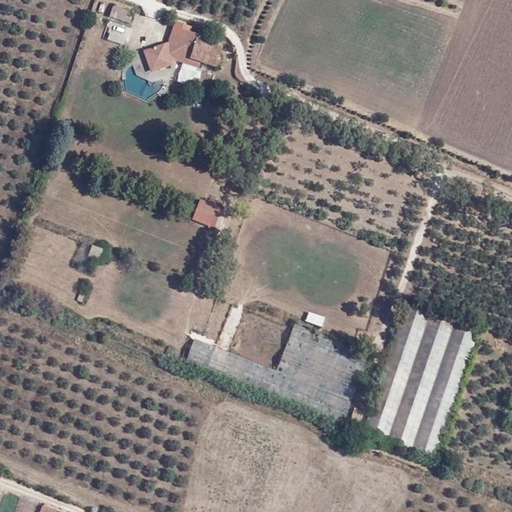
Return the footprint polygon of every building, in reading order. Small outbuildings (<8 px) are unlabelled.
[(126,17),(127,11),(112,6),(109,18),(129,24),(130,18),(126,17)] [(194,26),(176,20),(169,42),(143,49),(151,71),(177,61),(196,69),(201,60),(216,65),(223,45),(199,37),(200,34),(192,31),(194,26)] [(123,44),(126,36),(108,30),(105,39),(123,44)] [(212,231),(221,211),(199,202),(191,222),(212,231)] [(92,244),(88,255),(99,259),(103,248),(92,244)] [(436,457),(479,330),(405,305),(362,432),(436,457)] [(305,320),(321,326),(325,316),(309,310),(305,320)] [(340,427),(367,358),(292,327),(274,373),(191,341),(183,365),(340,427)] [(362,415),(353,412),(347,430),(347,431),(356,433),(362,415)]
